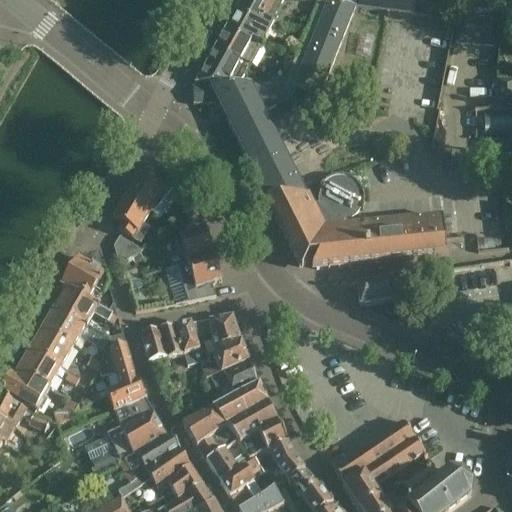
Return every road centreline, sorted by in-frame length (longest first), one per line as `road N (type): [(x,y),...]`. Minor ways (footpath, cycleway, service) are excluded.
road 1 (residential): [(284,289),(320,313),(511,391)]
road 2 (residential): [(343,511),(293,438),(242,304)]
road 3 (residential): [(284,289),(511,257)]
road 4 (residential): [(153,115),(194,150),(284,289)]
road 5 (residential): [(224,511),(150,394),(129,327)]
road 6 (residential): [(89,221),(0,367)]
road 7 (residential): [(153,115),(22,13)]
road 8 (residential): [(153,115),(221,0)]
road 9 (residential): [(511,396),(496,482),(471,511)]
road 10 (residential): [(153,115),(89,221)]
